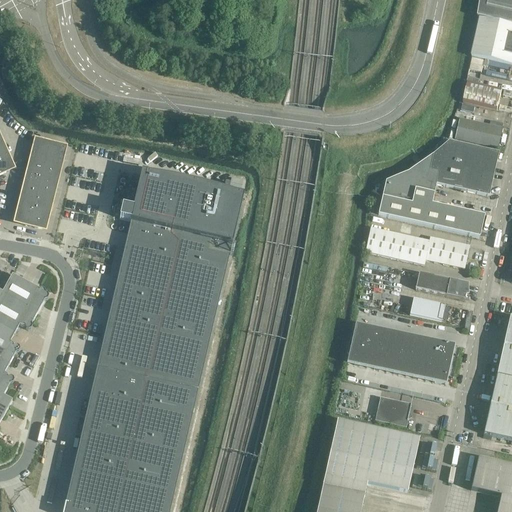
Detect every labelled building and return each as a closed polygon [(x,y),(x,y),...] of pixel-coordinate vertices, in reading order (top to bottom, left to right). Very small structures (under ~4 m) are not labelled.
[(511,0),(481,0),(479,19),(511,26),(511,0)] [(472,58),(511,66),(511,26),(480,20),(472,58)] [(463,104),(497,112),(502,91),(468,83),(463,104)] [(455,140),(497,149),(502,129),(459,120),(455,140)] [(33,149),(32,155),(62,163),(64,156),(64,155),(64,154),(64,153),(63,151),(61,149),(60,147),(58,147),(43,143),(40,143),(37,144),(35,146),(33,149)] [(489,198),(498,154),(449,143),(433,156),(408,173),(385,183),(382,200),(410,206),(413,192),(434,197),(436,186),(489,198)] [(32,155),(28,169),(59,176),(62,163),(32,155)] [(8,157),(0,159),(0,175),(6,173),(8,172),(9,170),(10,169),(11,167),(11,164),(10,162),(8,157)] [(143,167),(176,173),(178,164),(145,158),(143,167)] [(28,169),(25,183),(55,190),(59,176),(28,169)] [(169,511),(197,393),(198,394),(198,393),(197,393),(243,198),(141,174),(140,180),(122,176),(123,191),(120,191),(120,196),(123,195),(123,203),(126,203),(125,208),(122,207),(119,220),(130,222),(130,223),(131,223),(63,511),(169,511)] [(55,190),(25,183),(17,216),(17,218),(17,220),(18,222),(19,224),(21,225),(23,226),(37,229),(40,229),(43,229),(45,227),(47,224),(55,190)] [(382,200),(378,217),(479,240),(484,217),(432,206),(434,197),(413,192),(410,206),(382,200)] [(365,254),(424,267),(425,262),(464,271),(469,248),(430,239),(429,243),(370,230),(365,254)] [(415,291),(464,301),(465,297),(468,297),(468,286),(467,286),(419,275),(415,291)] [(0,423),(12,402),(3,397),(10,385),(13,384),(14,382),(13,379),(11,378),(8,379),(7,376),(4,374),(16,354),(18,353),(20,351),(19,348),(16,347),(14,348),(13,345),(10,343),(19,327),(22,328),(25,327),(26,330),(28,331),(31,331),(32,328),(31,325),(44,302),(47,301),(49,298),(48,296),(45,294),(45,291),(42,290),(39,291),(12,276),(2,293),(0,292),(0,423)] [(410,316),(442,323),(442,320),(447,321),(450,309),(413,301),(410,316)] [(502,352),(496,377),(511,380),(511,319),(509,318),(504,343),(504,344),(502,352)] [(361,347),(365,327),(355,325),(351,345),(361,347)] [(370,349),(375,330),(365,327),(361,347),(370,349)] [(380,351),(384,332),(375,330),(370,349),(376,350),(380,351)] [(390,353),(394,334),(384,332),(380,351),(386,352),(390,353)] [(404,336),(400,335),(394,334),(390,353),(396,355),(400,355),(404,336)] [(406,357),(410,358),(414,338),(404,336),(400,355),(406,357)] [(415,359),(419,360),(424,340),(414,338),(410,358),(415,359)] [(433,342),(429,342),(424,340),(419,360),(425,361),(429,362),(433,342)] [(429,362),(444,365),(450,367),(455,347),(433,342),(429,362)] [(356,366),(361,347),(351,345),(347,364),(356,366)] [(366,369),(366,368),(370,349),(361,347),(356,366),(366,369)] [(380,351),(376,350),(370,349),(366,368),(366,369),(376,371),(380,351)] [(390,353),(386,352),(380,351),(376,371),(386,373),(390,353)] [(400,355),(396,355),(390,353),(386,373),(395,375),(400,355)] [(410,358),(406,357),(400,355),(395,375),(405,377),(410,358)] [(419,360),(415,359),(410,358),(405,377),(415,379),(419,360)] [(429,362),(425,361),(419,360),(415,379),(425,381),(429,362)] [(425,381),(446,386),(450,367),(444,365),(429,362),(425,381)] [(511,380),(496,377),(491,402),(489,411),(483,436),(511,442),(511,380)] [(383,390),(381,397),(391,400),(394,393),(383,390)] [(375,422),(406,429),(411,406),(380,399),(375,422)] [(316,511),(360,511),(367,485),(407,494),(419,440),(343,424),(328,489),(322,487),(316,511)] [(425,443),(422,454),(434,458),(437,446),(425,443)] [(511,511),(511,466),(478,459),(471,492),(500,498),(497,511),(511,511)]
